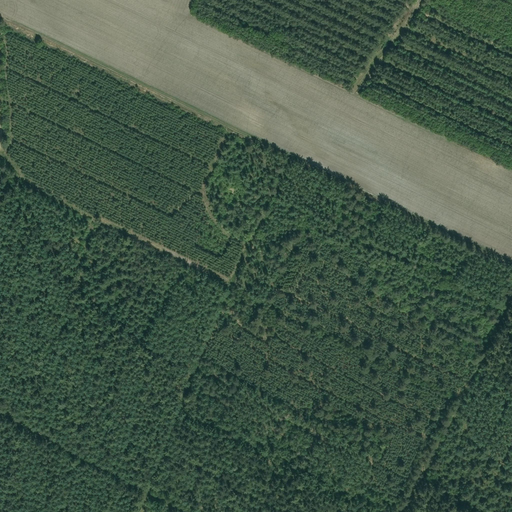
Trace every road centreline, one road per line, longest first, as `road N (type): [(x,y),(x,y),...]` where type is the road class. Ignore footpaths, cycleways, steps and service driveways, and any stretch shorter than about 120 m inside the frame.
road 1 (track): [(0,19),(511,264)]
road 2 (track): [(285,156),(138,511)]
road 3 (track): [(403,511),(511,299)]
road 4 (track): [(0,413),(189,511)]
